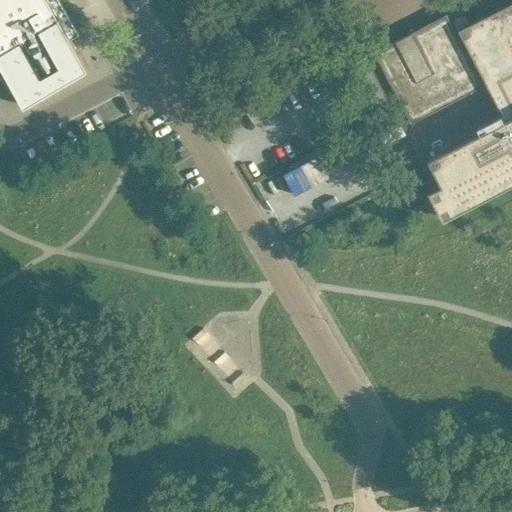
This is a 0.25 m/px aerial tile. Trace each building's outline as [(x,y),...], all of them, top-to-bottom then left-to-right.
[(60,0),(0,0),(0,63),(7,76),(25,105),(89,68),(71,38),(78,34),(80,34),(77,29),(76,30),(69,34),(61,21),(70,16),(69,15),(60,0)] [(498,122),(429,158),(442,183),(434,188),(429,190),(444,218),(511,183),(511,0),(473,21),(472,22),(460,28),(488,81),(506,118),(498,122)] [(483,85),(455,31),(446,13),(374,51),(411,122),(483,85)] [(370,63),(349,74),(353,82),(369,113),(373,111),(375,109),(384,105),(390,102),(388,99),(370,63)] [(401,124),(381,134),(386,145),(407,134),(401,124)]
